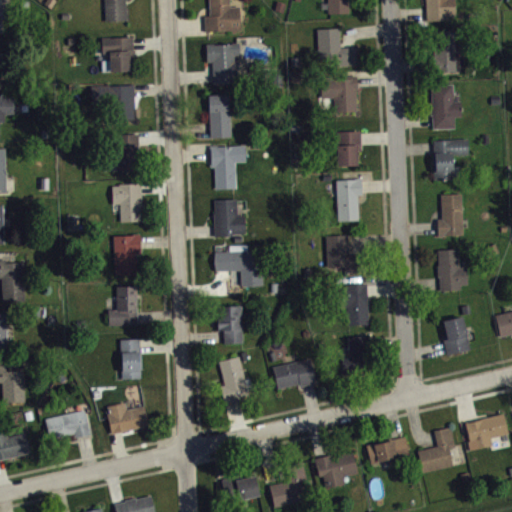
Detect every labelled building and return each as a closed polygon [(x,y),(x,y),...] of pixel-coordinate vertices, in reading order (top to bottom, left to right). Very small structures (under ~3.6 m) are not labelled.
[(104,20),(102,0),(124,0),(125,20),(104,20)] [(207,0),(208,15),(203,15),(204,31),(239,30),(238,6),(229,6),(229,5),(229,3),(230,0),(207,0)] [(326,0),(327,13),(347,13),(346,0),(326,0)] [(424,0),(425,20),(447,19),(447,15),(454,15),(453,0),(424,0)] [(315,28),(338,27),(339,47),(354,47),(355,63),(334,64),(334,59),(321,60),(321,57),(317,57),(315,28)] [(431,70),(464,70),(462,48),(456,49),(455,30),(432,30),(433,55),(430,55),(431,70)] [(100,37),(101,53),(108,53),(108,60),(101,60),(101,71),(130,70),(129,57),(134,57),(133,36),(100,37)] [(205,43),(206,62),(211,62),(212,82),(238,82),(238,42),(230,42),(230,44),(228,44),(228,42),(225,42),(225,44),(214,44),(214,43),(205,43)] [(320,97),(332,97),(333,111),(356,110),(355,89),(356,89),(356,83),(355,83),(355,74),(319,76),(320,97)] [(431,128),(431,115),(430,115),(429,85),(451,83),(453,100),(459,100),(460,115),(453,116),(453,127),(431,128)] [(132,84),(90,85),(91,101),(110,100),(110,119),(133,118),(132,84)] [(0,94),(0,121),(4,121),(4,113),(13,113),(12,97),(3,97),(3,94),(0,94)] [(207,95),(209,135),(229,135),(228,94),(207,95)] [(334,131),(336,165),(356,164),(355,150),(359,150),(359,130),(334,131)] [(138,133),(138,170),(117,170),(117,133),(138,133)] [(432,139),(433,168),(432,168),(432,179),(462,178),(461,165),(451,165),(451,154),(467,154),(466,138),(432,139)] [(209,145),(210,166),(214,166),(215,187),(235,187),(234,161),(245,161),(244,144),(209,145)] [(0,198),(9,198),(8,153),(0,152),(0,198)] [(334,179),(336,219),(357,219),(356,194),(360,194),(360,178),(334,179)] [(119,220),(118,203),(112,204),(111,186),(118,186),(118,183),(139,183),(141,220),(119,220)] [(435,218),(436,235),(441,236),(444,234),(448,234),(449,233),(462,234),(461,193),(439,194),(440,218),(435,218)] [(213,199),(214,212),(212,212),(213,235),(231,235),(231,232),(244,232),(243,214),(236,214),(235,198),(213,199)] [(112,235),(114,274),(136,273),(135,253),(140,253),(139,233),(132,233),(132,235),(112,235)] [(324,234),(325,265),(343,265),(343,271),(355,271),(354,260),(348,260),(347,233),(324,234)] [(214,251),(213,261),(215,270),(239,269),(240,284),(262,284),(260,249),(247,249),(246,244),(228,244),(228,250),(214,251)] [(436,249),(437,264),(436,264),(436,275),(437,275),(438,290),(459,289),(459,283),(467,283),(465,266),(458,266),(457,248),(436,249)] [(0,258),(0,277),(1,306),(25,305),(23,261),(5,262),(5,258),(0,258)] [(365,282),(367,323),(346,324),(346,307),(338,307),(338,287),(345,288),(345,282),(365,282)] [(107,308),(107,324),(136,323),(136,285),(115,286),(115,309),(107,308)] [(240,304),(241,342),(223,342),(222,330),(216,330),(214,305),(240,304)] [(511,309),(493,314),(499,336),(511,332),(511,309)] [(0,312),(0,348),(8,348),(6,312),(0,312)] [(441,320),(445,338),(441,339),(445,353),(469,348),(461,315),(441,320)] [(340,352),(341,373),(370,372),(368,336),(346,336),(347,352),(340,352)] [(119,339),(120,378),(140,377),(140,338),(119,339)] [(217,360),(224,384),(219,384),(224,402),(249,396),(247,388),(251,387),(249,377),(244,378),(238,355),(217,360)] [(272,366),(276,388),(299,383),(299,385),(314,382),(309,357),(272,366)] [(0,382),(1,402),(11,402),(11,401),(27,400),(26,370),(5,370),(5,364),(0,364),(0,382)] [(106,406),(108,413),(106,413),(111,433),(150,425),(144,405),(126,409),(125,401),(106,406)] [(44,418),(83,410),(90,433),(74,437),(72,433),(49,439),(44,418)] [(463,421),(501,413),(507,432),(489,437),(491,444),(475,448),(473,438),(468,439),(463,421)] [(415,449),(420,471),(450,464),(446,447),(454,446),(449,425),(432,430),(435,445),(415,449)] [(0,458),(29,452),(24,431),(7,435),(6,428),(0,429),(0,458)] [(365,444),(369,463),(378,461),(379,460),(395,457),(396,460),(408,457),(403,435),(387,438),(388,440),(372,444),(372,443),(365,444)] [(313,458),(317,476),(321,475),(324,487),(343,482),(341,475),(356,472),(351,450),(329,456),(329,453),(313,458)] [(267,484),(272,506),(311,497),(302,460),(284,465),(288,480),(267,484)] [(219,478),(241,474),(242,478),(253,475),(258,494),(240,499),(239,496),(223,499),(219,478)] [(115,511),(113,503),(124,501),(124,499),(135,497),(136,498),(150,495),(154,511),(115,511)]
